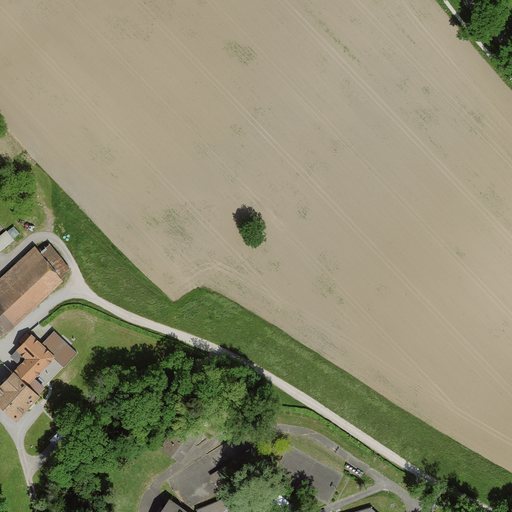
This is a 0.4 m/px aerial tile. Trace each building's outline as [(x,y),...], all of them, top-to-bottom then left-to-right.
[(7,230),(0,235),(0,248),(1,250),(14,239),(7,230)] [(50,242),(39,251),(62,276),(71,269),(50,242)] [(0,334),(4,331),(6,333),(65,280),(62,276),(39,251),(35,247),(0,279),(0,334)] [(28,358),(0,385),(0,404),(17,422),(43,396),(29,382),(56,356),(33,334),(18,348),(28,358)] [(183,420),(164,448),(185,462),(204,435),(183,420)] [(76,435),(65,424),(50,439),(61,450),(76,435)] [(238,475),(230,463),(210,476),(217,488),(238,475)] [(377,511),(373,508),(359,511),(254,511),(236,495),(198,510),(198,511),(225,511),(228,511),(377,511)] [(189,511),(172,499),(163,511),(189,511)]
